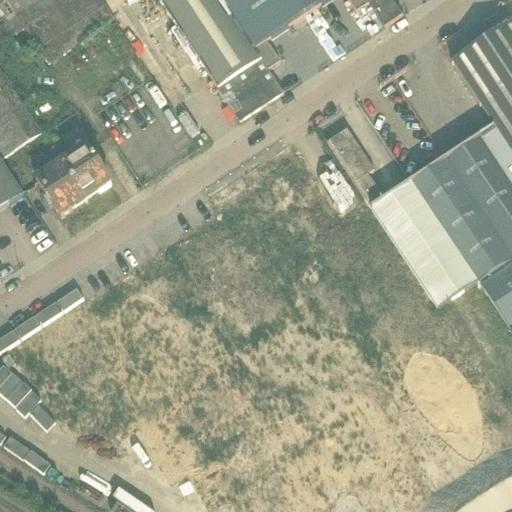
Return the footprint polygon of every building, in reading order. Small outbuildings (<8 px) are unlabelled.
[(23,30),(67,0),(0,0),(0,47),(24,32),(23,30)] [(67,0),(23,30),(24,32),(48,69),(72,53),(76,58),(119,30),(99,0),(67,0)] [(269,74),(255,54),(219,0),(140,0),(124,11),(169,79),(169,80),(197,62),(240,126),(282,98),(283,99),(284,98),(269,74)] [(219,0),(255,54),(268,46),(306,21),(292,0),(219,0)] [(337,0),(292,0),(306,21),(337,0)] [(345,0),(357,16),(369,8),(363,0),(345,0)] [(363,0),(369,8),(385,32),(403,20),(389,0),(363,0)] [(511,155),(511,26),(453,66),(496,131),(511,155)] [(269,74),(281,66),(268,46),(255,54),(269,74)] [(0,155),(5,163),(42,139),(0,73),(0,155)] [(478,287),(490,280),(511,265),(511,155),(496,131),(411,187),(477,287),(478,287)] [(477,287),(411,187),(385,204),(368,179),(375,174),(348,133),(328,146),(366,205),(372,214),(403,262),(437,313),(477,287)] [(100,196),(112,188),(87,150),(75,158),(80,166),(67,174),(86,202),(98,194),(100,196)] [(0,213),(24,198),(2,164),(5,163),(0,155),(0,213)] [(36,183),(61,221),(73,214),(72,212),(85,204),(86,205),(87,204),(86,202),(67,174),(54,183),(49,175),(36,183)] [(511,511),(511,395),(489,411),(363,219),(210,319),(337,511),(511,511)] [(511,270),(492,284),(482,290),(487,298),(486,299),(509,334),(510,333),(509,331),(511,328),(511,334),(511,335),(511,270)]
